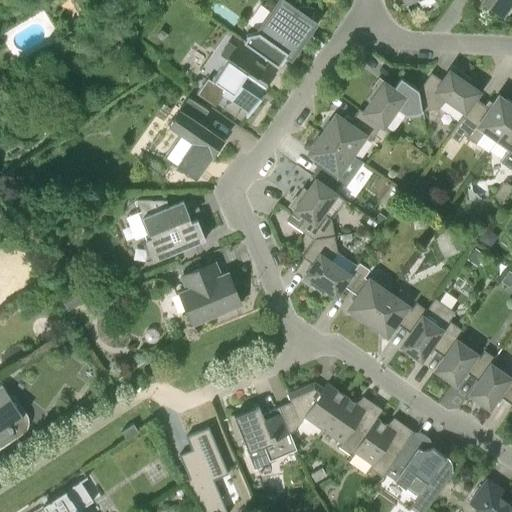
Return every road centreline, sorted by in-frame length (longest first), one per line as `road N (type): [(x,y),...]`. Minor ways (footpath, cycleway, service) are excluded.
road 1 (residential): [(374,39),(341,36),(233,192),(300,351)]
road 2 (residential): [(511,462),(335,347),(300,351)]
road 3 (residential): [(300,351),(178,402),(150,390)]
road 4 (residential): [(511,47),(374,39)]
